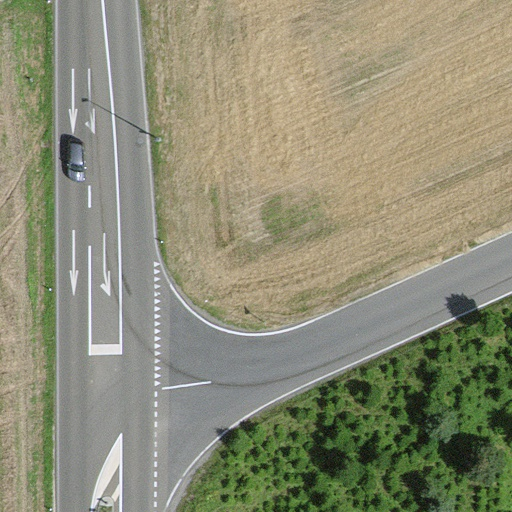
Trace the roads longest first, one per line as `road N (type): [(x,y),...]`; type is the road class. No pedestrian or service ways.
road 1 (unclassified): [(109,382),(230,387),(511,256)]
road 2 (secondary): [(98,0),(109,382)]
road 3 (secondary): [(109,382),(108,511)]
